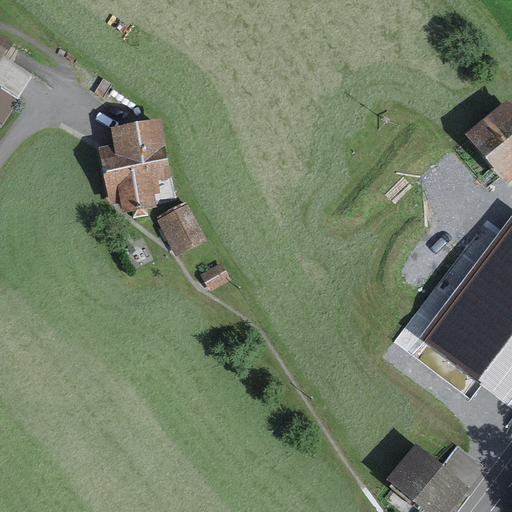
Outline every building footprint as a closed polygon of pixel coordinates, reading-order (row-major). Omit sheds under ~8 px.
[(511,174),(511,118),(506,112),(476,137),(509,176),(511,174)] [(115,146),(100,149),(110,205),(121,203),(123,215),(157,209),(154,195),(161,194),(159,182),(173,180),(162,120),(112,129),(115,146)] [(188,204),(158,221),(178,256),(208,239),(188,204)] [(221,264),(200,276),(210,292),(231,280),(221,264)] [(511,276),(497,291),(511,307),(511,276)] [(443,511),(461,490),(417,455),(393,485),(428,511),(443,511)]
